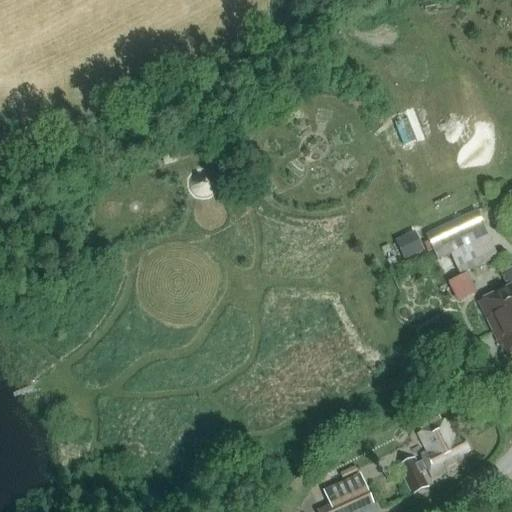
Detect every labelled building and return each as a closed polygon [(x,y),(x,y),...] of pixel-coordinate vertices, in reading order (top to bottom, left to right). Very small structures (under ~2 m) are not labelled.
[(497,258),(477,217),(426,241),(432,255),(445,249),(458,276),(497,258)] [(414,233),(395,242),(404,261),(423,252),(414,233)] [(511,268),(501,274),(508,288),(478,303),(504,357),(511,352),(511,268)] [(449,284),(458,302),(474,294),(466,276),(449,284)] [(460,456),(469,452),(461,437),(455,441),(445,421),(418,435),(427,452),(420,456),(422,461),(416,464),(413,459),(398,466),(412,494),(427,487),(420,473),(427,470),(431,479),(450,470),(450,471),(464,464),(460,456)] [(329,481),(328,480),(323,469),(322,466),(311,471),(318,486),(329,481)] [(322,492),(328,505),(366,488),(360,474),(322,492)] [(315,511),(357,511),(374,504),(366,488),(328,505),(315,511)]
